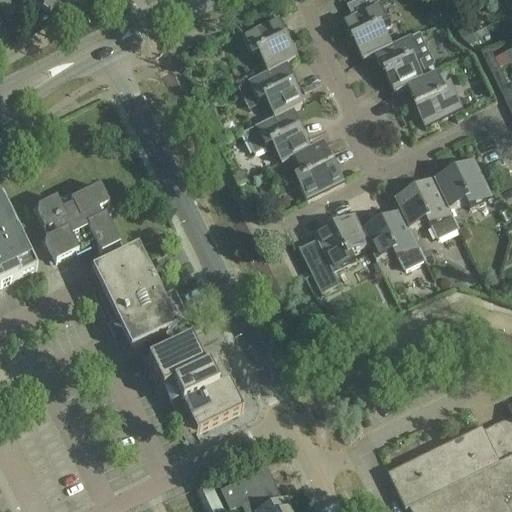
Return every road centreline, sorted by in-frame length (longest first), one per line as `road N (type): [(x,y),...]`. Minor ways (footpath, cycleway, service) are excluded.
road 1 (residential): [(287,422),(104,46)]
road 2 (residential): [(305,9),(366,156),(378,167),(479,124),(500,131),(511,158)]
road 3 (residential): [(96,511),(287,422)]
road 4 (secondary): [(0,108),(104,46)]
